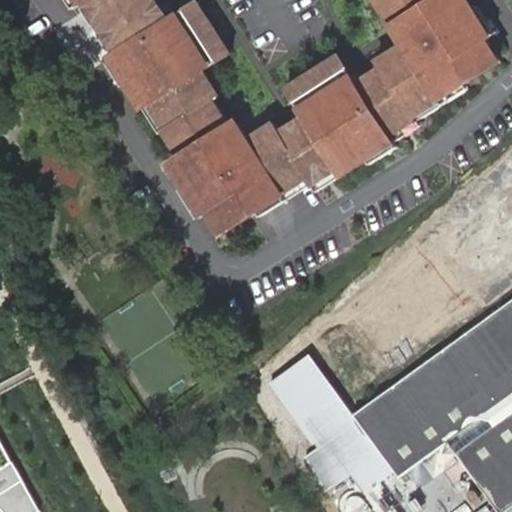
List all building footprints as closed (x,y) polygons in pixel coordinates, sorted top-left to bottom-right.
[(60,0),(69,13),(76,8),(71,0),(60,0)] [(148,0),(89,0),(81,5),(84,10),(80,13),(85,22),(90,30),(95,27),(99,32),(101,35),(96,38),(100,45),(107,55),(111,52),(114,56),(165,25),(156,11),(148,0)] [(382,19),(386,16),(379,6),(379,0),(372,0),(372,8),(380,21),(382,19)] [(377,68),(382,76),(415,127),(441,111),(465,96),(466,99),(502,77),(487,52),(489,51),(471,23),(456,0),(454,0),(447,4),(440,9),(434,0),(379,0),(379,6),(386,16),(390,22),(386,25),(402,51),(396,55),(399,59),(387,67),(385,63),(377,68)] [(444,0),(434,0),(440,9),(447,4),(444,0)] [(193,7),(165,25),(114,56),(110,59),(127,87),(144,112),(148,109),(164,135),(166,133),(170,141),(167,143),(173,155),(178,153),(181,158),(176,161),(170,165),(187,192),(204,219),(210,215),(223,237),(256,216),(254,213),(278,198),(306,180),(277,133),(274,135),(270,128),(245,144),(236,150),(224,132),(222,133),(217,126),(221,123),(214,113),(211,114),(207,108),(210,106),(216,102),(212,95),(208,98),(200,87),(204,84),(199,76),(181,87),(173,72),(206,52),(198,40),(192,31),(204,24),(193,7)] [(382,19),(386,25),(390,22),(386,16),(382,19)] [(480,18),(471,23),(489,51),(498,46),(480,18)] [(209,33),(204,24),(192,31),(198,40),(209,33)] [(209,33),(198,40),(206,52),(173,72),(181,87),(199,76),(226,59),(209,33)] [(396,55),(385,63),(387,67),(399,59),(396,55)] [(119,92),(127,87),(110,59),(102,64),(119,92)] [(298,115),(300,119),(343,187),(352,182),(354,186),(364,179),(362,176),(370,171),(394,155),(354,93),(340,71),(324,81),(330,91),(321,97),(323,100),(298,115)] [(376,80),(354,93),(394,155),(396,158),(417,145),(423,141),(420,135),(415,127),(382,76),(376,80)] [(330,91),(324,81),(315,87),(321,97),(330,91)] [(212,95),(204,84),(200,87),(208,98),(212,95)] [(290,103),(298,115),(323,100),(321,97),(315,87),(290,103)] [(465,96),(441,111),(446,120),(470,104),(466,99),(465,96)] [(162,136),(164,135),(148,109),(144,112),(141,113),(156,139),(162,136)] [(441,111),(415,127),(420,135),(446,120),(441,111)] [(293,123),(277,133),(306,180),(312,189),(323,206),(340,195),(346,191),(343,187),(300,119),(293,123)] [(226,131),(221,123),(217,126),(222,133),(224,132),(226,131)] [(226,131),(224,132),(236,150),(245,144),(234,125),(226,131)] [(162,136),(167,143),(170,141),(166,133),(164,135),(162,136)] [(396,158),(394,155),(370,171),(372,175),(374,178),(399,163),(396,158)] [(372,175),(370,171),(362,176),(364,179),(372,175)] [(312,189),(306,180),(278,198),(284,206),(312,189)] [(346,191),(354,186),(352,182),(343,187),(346,191)] [(197,223),(204,219),(187,192),(179,197),(197,223)] [(254,213),(256,216),(259,221),(284,206),(278,198),(254,213)] [(511,302),(358,414),(314,355),(272,384),(319,448),(308,457),(329,490),(352,475),(367,493),(396,469),(404,478),(451,441),(503,511),(505,511),(511,507),(511,302)] [(14,460),(0,468),(0,511),(40,511),(43,510),(14,460)] [(348,511),(368,511),(367,499),(347,501),(348,511)]
